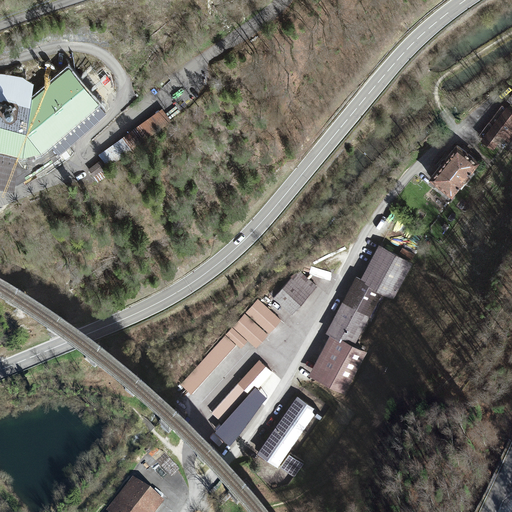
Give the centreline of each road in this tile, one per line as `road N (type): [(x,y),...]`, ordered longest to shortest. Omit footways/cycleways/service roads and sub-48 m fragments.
road 1 (secondary): [(465,0),(397,58),(214,265),(143,308),(0,367)]
road 2 (residential): [(489,101),(384,202),(272,399),(184,511)]
road 3 (residential): [(0,205),(82,163),(282,0)]
road 4 (track): [(21,378),(60,378),(117,397),(183,459)]
road 5 (track): [(511,33),(440,78),(436,97),(457,129)]
